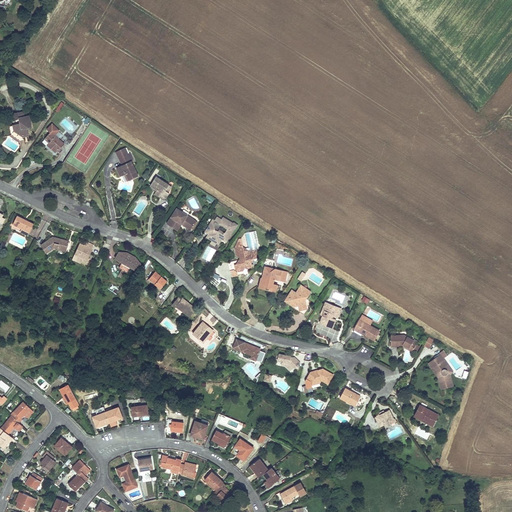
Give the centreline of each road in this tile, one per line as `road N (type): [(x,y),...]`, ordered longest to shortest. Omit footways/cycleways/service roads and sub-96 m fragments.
road 1 (residential): [(0,185),(158,254),(236,324),(347,362)]
road 2 (residential): [(259,511),(219,461),(177,445),(146,444)]
